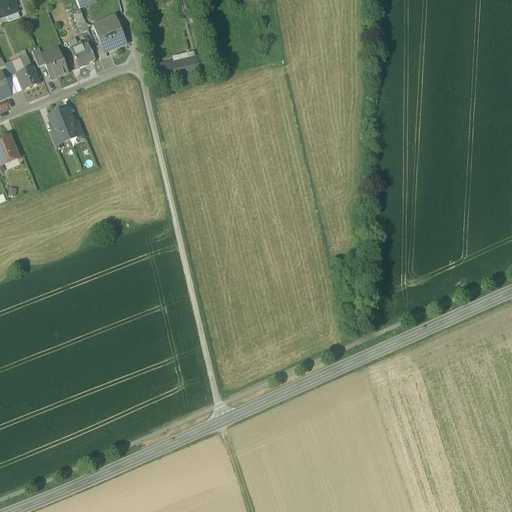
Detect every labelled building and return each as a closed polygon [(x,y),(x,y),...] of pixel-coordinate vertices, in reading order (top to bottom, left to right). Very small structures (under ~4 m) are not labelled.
[(17,13),(12,0),(5,0),(0,2),(0,19),(6,17),(17,13)] [(74,0),(79,9),(86,6),(85,3),(92,0),(74,0)] [(19,18),(17,13),(6,17),(8,23),(19,18)] [(87,31),(81,15),(73,18),(80,34),(87,31)] [(114,17),(92,26),(100,47),(103,55),(104,54),(123,47),(116,28),(118,27),(114,17)] [(95,63),(87,45),(82,47),(81,44),(69,49),(77,70),(95,63)] [(100,47),(95,49),(99,61),(106,58),(104,54),(103,55),(100,47)] [(42,58),(39,50),(31,53),(37,69),(45,66),(41,58),(42,58)] [(67,74),(57,51),(42,58),(41,58),(45,66),(51,81),(67,74)] [(27,57),(20,60),(25,72),(32,69),(27,57)] [(195,59),(168,65),(168,64),(160,66),(164,83),(172,81),(172,79),(199,73),(195,59)] [(15,73),(11,63),(4,66),(8,76),(15,73)] [(8,76),(4,66),(0,67),(0,75),(0,76),(1,76),(3,81),(9,79),(8,76)] [(39,86),(32,69),(25,72),(16,75),(23,92),(39,86)] [(73,125),(67,111),(58,115),(69,142),(77,139),(78,138),(73,125)] [(69,142),(58,115),(49,119),(54,133),(60,146),(61,146),(69,142)] [(85,139),(78,123),(73,125),(78,138),(77,139),(79,141),(85,139)] [(60,146),(54,133),(49,136),(55,151),(62,148),(61,146),(60,146)] [(9,137),(0,140),(0,164),(2,167),(18,160),(9,137)]
